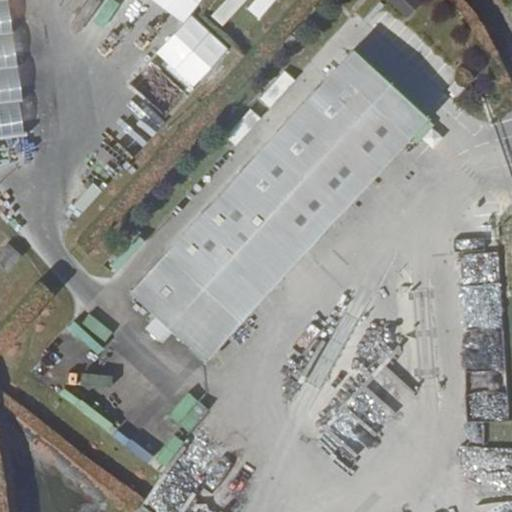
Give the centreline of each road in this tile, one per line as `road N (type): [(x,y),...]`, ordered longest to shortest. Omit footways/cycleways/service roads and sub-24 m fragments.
road 1 (unclassified): [(511,148),(454,149),(286,338),(250,405),(263,511)]
road 2 (unknown): [(410,211),(449,364),(450,420),(437,453),(410,480),(381,487),(268,460)]
